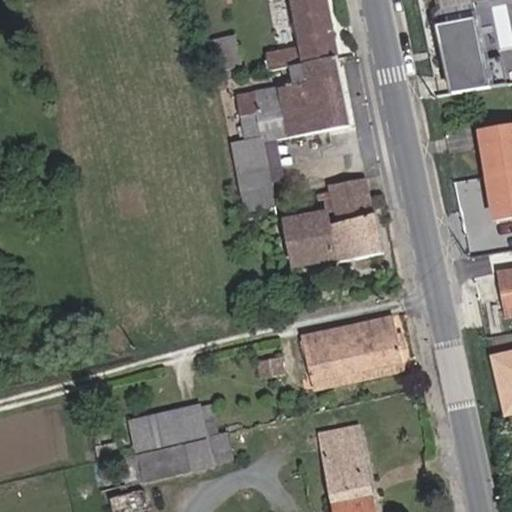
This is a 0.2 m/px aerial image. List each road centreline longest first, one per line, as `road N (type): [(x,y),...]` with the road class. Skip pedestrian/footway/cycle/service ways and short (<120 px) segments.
road 1 (tertiary): [(374,0),(479,511)]
road 2 (track): [(0,397),(288,325),(437,299)]
